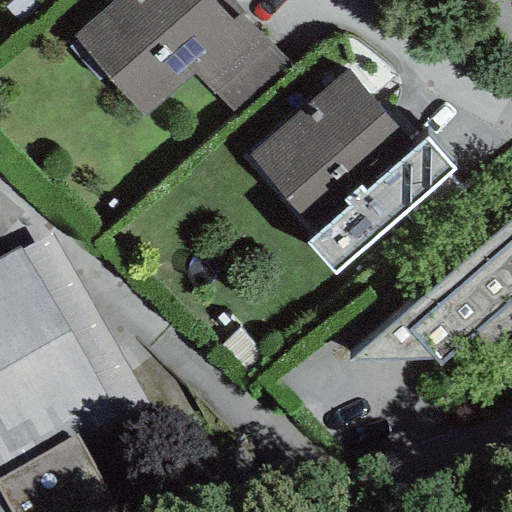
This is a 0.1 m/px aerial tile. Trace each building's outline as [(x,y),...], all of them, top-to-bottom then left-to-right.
[(212,0),(113,0),(72,37),(143,117),(193,73),(184,63),(231,22),(212,0)] [(240,12),(231,22),(184,63),(193,73),(236,118),(291,65),(240,12)] [(347,69),(248,155),(317,234),(307,243),(334,273),(452,170),(425,139),(416,148),(347,69)] [(511,304),(511,218),(346,364),(432,361),(439,368),(511,304)] [(0,511),(118,511),(79,443),(147,405),(50,235),(21,251),(19,247),(0,257),(0,511)]
